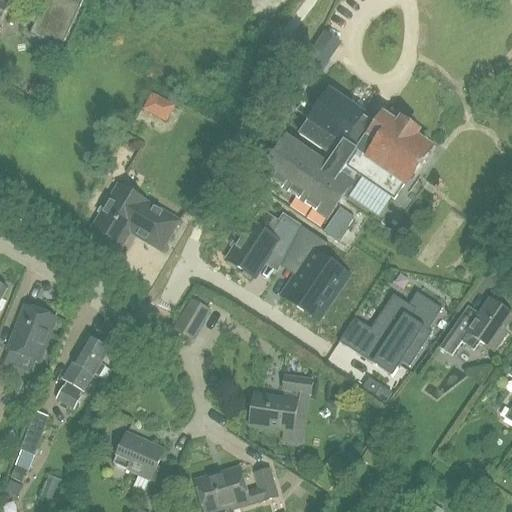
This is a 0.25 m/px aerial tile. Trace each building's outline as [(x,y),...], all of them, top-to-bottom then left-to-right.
[(0,0),(0,28),(9,5),(8,4),(10,0),(0,0)] [(45,0),(29,35),(60,50),(83,0),(45,0)] [(301,66),(304,68),(316,76),(328,58),(313,48),(309,54),(301,66)] [(31,84),(26,95),(37,100),(42,89),(31,84)] [(316,113),(303,104),(298,111),(311,120),(300,136),(334,159),(327,169),(287,142),(263,176),(329,221),(352,187),(341,179),(348,169),(394,201),(405,185),(406,186),(420,165),(424,168),(428,166),(432,159),(431,154),(428,152),(434,144),(402,122),(402,117),(394,111),(388,112),(378,128),(362,118),(363,116),(330,93),(316,113)] [(151,94),(142,110),(149,114),(158,97),(151,94)] [(172,128),(184,112),(165,98),(153,114),(172,128)] [(175,228),(143,209),(146,203),(119,187),(110,201),(106,198),(98,213),(102,215),(93,229),(121,246),(130,230),(137,233),(135,236),(161,252),(175,228)] [(340,210),(325,233),(339,242),(355,219),(340,210)] [(287,258),(301,226),(284,214),(270,235),(252,222),(246,233),(241,230),(233,245),(237,248),(231,260),(258,277),(273,252),(286,260),(287,258)] [(329,245),(301,226),(287,258),(303,268),(287,298),(324,322),(352,274),(323,255),(329,245)] [(420,348),(430,333),(424,329),(437,308),(441,311),(442,310),(417,293),(408,306),(397,298),(375,332),(372,330),(356,354),(373,365),(375,362),(393,374),(391,377),(392,378),(402,363),(414,344),(420,348)] [(473,325),(461,317),(439,350),(451,358),(460,344),(473,353),(480,344),(493,353),(506,334),(503,332),(511,319),(511,317),(489,301),(473,325)] [(191,302),(175,330),(192,340),(209,312),(191,302)] [(25,307),(7,351),(39,363),(56,319),(25,307)] [(105,368),(100,365),(109,351),(88,338),(62,380),(83,393),(94,376),(98,379),(105,368)] [(284,399),(254,395),(250,427),(293,433),(297,402),(291,401),(292,392),(312,395),(313,382),(284,378),(282,391),(285,392),(284,399)] [(374,385),(367,381),(362,389),(384,404),(392,393),(376,383),(374,385)] [(56,401),(74,411),(83,397),(64,386),(56,401)] [(31,421),(19,451),(21,451),(17,460),(33,466),(36,458),(34,457),(46,427),(31,421)] [(125,435),(112,466),(148,482),(143,494),(157,500),(168,474),(156,468),(163,451),(125,435)] [(10,477),(21,482),(25,472),(14,467),(10,477)] [(196,483),(204,511),(220,511),(231,509),(232,511),(264,502),(264,504),(278,499),(270,471),(255,475),(260,490),(247,494),(240,469),(196,483)] [(339,485),(329,478),(321,490),(330,497),(339,485)] [(420,511),(437,511),(439,510),(427,502),(420,511)]
